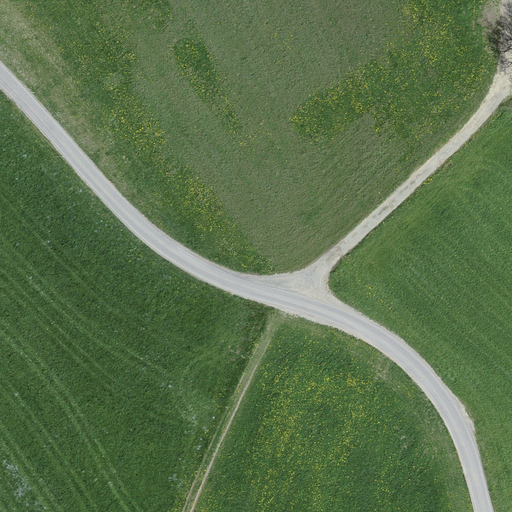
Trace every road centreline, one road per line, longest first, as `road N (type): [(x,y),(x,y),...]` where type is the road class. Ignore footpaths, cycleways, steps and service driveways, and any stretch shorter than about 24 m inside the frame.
road 1 (unclassified): [(485,511),(461,433),(400,352),(346,319),(181,257),(127,212),(0,76)]
road 2 (track): [(511,91),(289,298)]
